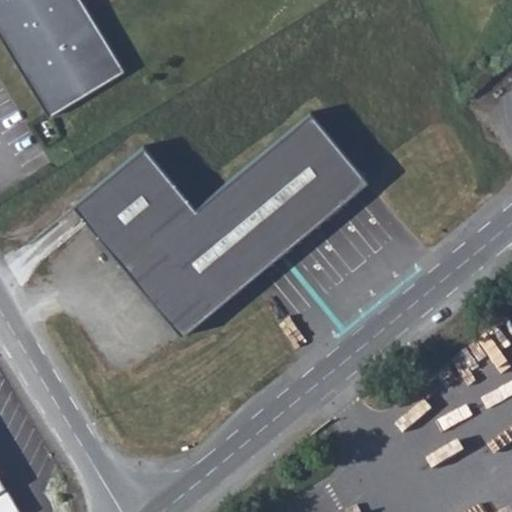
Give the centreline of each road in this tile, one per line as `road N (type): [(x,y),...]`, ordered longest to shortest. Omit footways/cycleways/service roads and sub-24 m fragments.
road 1 (unclassified): [(162,511),(511,214)]
road 2 (unclassified): [(0,306),(126,511)]
